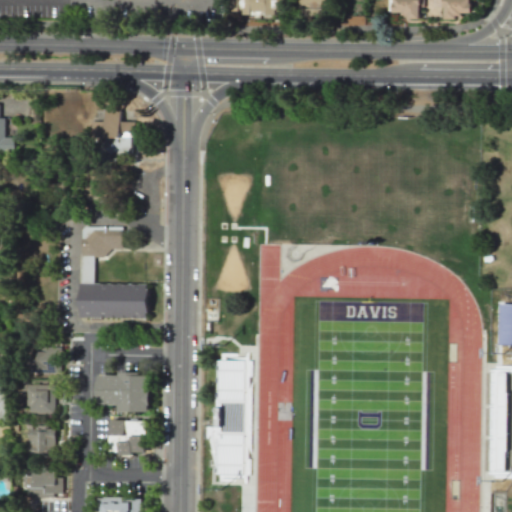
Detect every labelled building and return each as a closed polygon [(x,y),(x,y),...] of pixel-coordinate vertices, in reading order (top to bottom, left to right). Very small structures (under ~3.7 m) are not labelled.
[(233,13),(233,0),(287,0),(287,14),(233,13)] [(300,0),(326,0),(327,12),(300,11),(300,0)] [(392,0),(423,0),(425,13),(392,13),(392,0)] [(443,0),(470,0),(472,13),(442,13),(443,0)] [(92,121),(92,142),(104,141),(104,154),(132,153),(132,121),(121,121),(121,109),(105,109),(105,121),(92,121)] [(0,150),(14,151),(15,137),(4,137),(5,117),(0,117),(0,150)] [(81,256),(108,256),(108,248),(122,248),(122,226),(81,226),(81,256)] [(149,284),(81,283),(80,317),(148,318),(149,284)] [(511,303),(500,304),(499,344),(511,344),(511,303)] [(62,347),(34,346),(33,372),(61,373),(62,347)] [(243,360),(220,359),(219,407),(222,407),(222,426),(209,426),(209,438),(216,438),(215,476),(242,476),(243,360)] [(120,411),(150,411),(150,375),(140,375),(140,373),(97,373),(97,404),(120,404),(120,411)] [(506,376),(489,376),(488,463),(505,464),(506,376)] [(56,384),(28,384),(28,413),(55,413),(56,384)] [(148,420),(111,419),(110,453),(147,454),(148,420)] [(28,428),(28,454),(55,454),(56,428),(28,428)] [(63,496),(63,477),(58,477),(58,466),(25,466),(25,496),(63,496)] [(98,511),(140,511),(140,497),(98,497),(98,511)]
